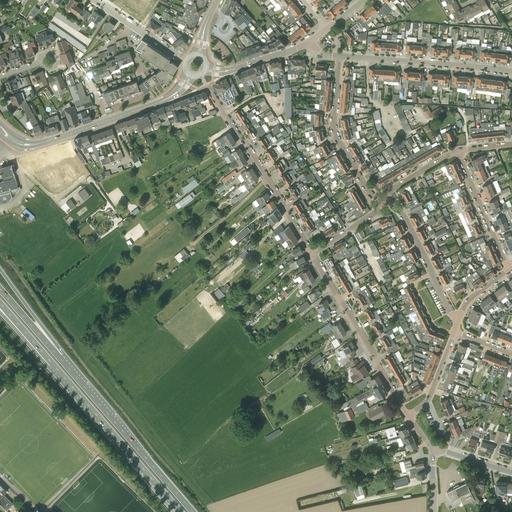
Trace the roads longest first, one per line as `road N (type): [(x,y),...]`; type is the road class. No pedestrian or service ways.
road 1 (trunk): [(23,330),(180,511)]
road 2 (residential): [(310,253),(200,74)]
road 3 (trunk): [(192,511),(59,357)]
road 4 (residential): [(407,415),(310,253)]
road 5 (secondary): [(34,145),(154,104),(190,74)]
road 6 (residential): [(511,71),(339,55)]
road 7 (residential): [(339,55),(333,129),(368,191),(384,201)]
road 8 (residential): [(457,319),(403,214),(384,201)]
road 9 (residential): [(457,150),(508,268)]
